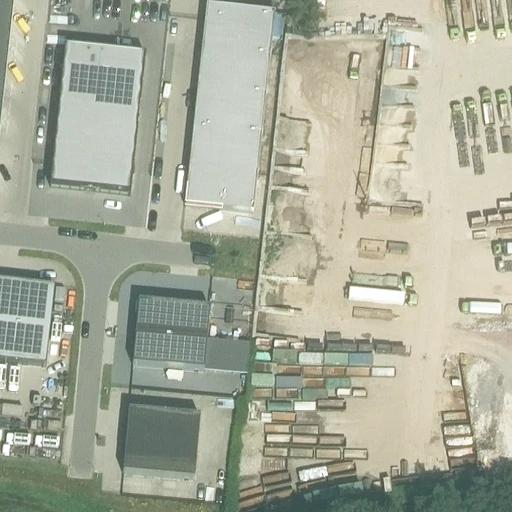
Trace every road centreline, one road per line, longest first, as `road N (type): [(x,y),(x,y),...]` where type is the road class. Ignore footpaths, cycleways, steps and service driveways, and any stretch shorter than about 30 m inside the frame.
road 1 (unknown): [(511,62),(461,79),(442,107),(441,261),(387,408)]
road 2 (unknown): [(92,243),(80,468)]
road 3 (unclassified): [(193,254),(0,233)]
